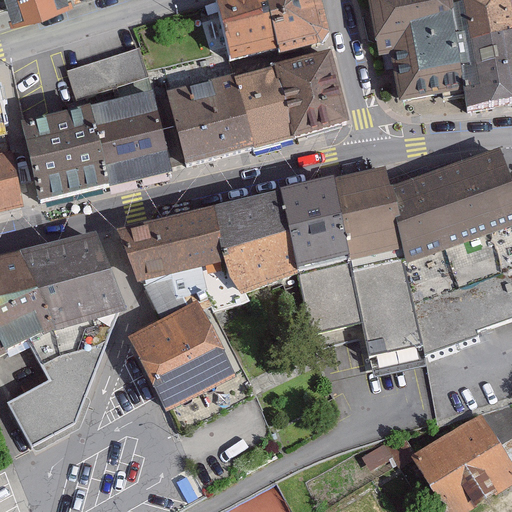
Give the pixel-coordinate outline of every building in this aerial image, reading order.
[(7,0),(11,13),(50,0),(7,0)] [(282,53),(267,0),(221,0),(216,1),(234,66),(282,53)] [(267,0),(282,53),(283,58),(335,46),(321,0),(267,0)] [(383,63),(398,60),(458,50),(450,1),(450,0),(370,0),(379,42),(383,63)] [(458,50),(466,97),(469,111),(511,104),(511,0),(456,0),(450,1),(458,50)] [(141,50),(69,71),(76,96),(148,75),(141,50)] [(458,50),(398,60),(404,100),(444,94),(445,100),(466,97),(458,50)] [(346,125),(328,52),(284,61),(285,68),(281,68),(296,138),(346,125)] [(296,138),(281,68),(241,77),(255,150),(296,138)] [(255,150),(241,77),(176,94),(184,130),(192,160),(194,167),(255,150)] [(107,187),(173,171),(171,164),(164,134),(155,96),(89,112),(107,187)] [(0,158),(11,155),(0,106),(0,158)] [(44,201),(107,187),(89,112),(26,127),(44,201)] [(171,164),(192,160),(184,130),(164,134),(171,164)] [(0,212),(23,208),(11,155),(0,158),(0,212)] [(511,178),(504,157),(395,191),(408,264),(424,352),(511,320),(511,178)] [(300,274),(314,337),(364,323),(368,359),(424,352),(408,264),(395,191),(391,171),(284,195),(300,274)] [(237,279),(246,295),(300,274),(284,195),(222,210),(234,266),(237,279)] [(207,272),(234,266),(222,210),(122,236),(143,286),(150,284),(207,272)] [(26,254),(62,335),(120,315),(126,298),(100,236),(26,254)] [(0,358),(33,345),(62,335),(26,254),(0,259),(0,358)] [(207,272),(150,284),(166,324),(201,306),(215,299),(207,272)] [(134,341),(172,414),(239,380),(201,306),(166,324),(134,341)] [(62,335),(33,345),(54,382),(10,406),(35,449),(79,426),(120,315),(62,335)] [(417,453),(451,511),(471,511),(511,488),(511,462),(484,414),(444,437),(417,453)]
